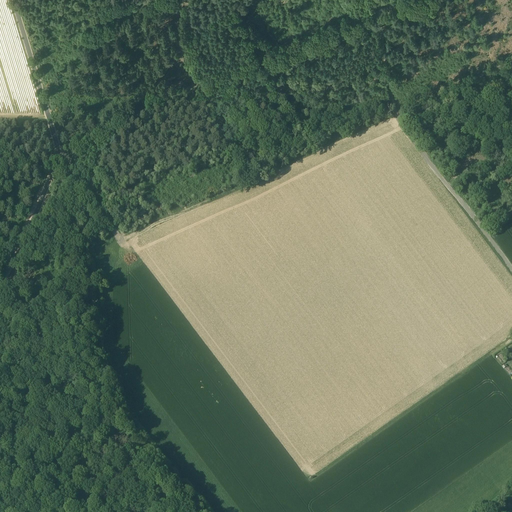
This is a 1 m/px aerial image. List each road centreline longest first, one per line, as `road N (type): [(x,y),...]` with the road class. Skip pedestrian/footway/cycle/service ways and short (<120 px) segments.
road 1 (track): [(58,154),(173,94),(409,0)]
road 2 (track): [(13,0),(58,154),(0,302)]
road 3 (track): [(377,11),(399,110),(511,271)]
road 4 (track): [(511,339),(314,478)]
